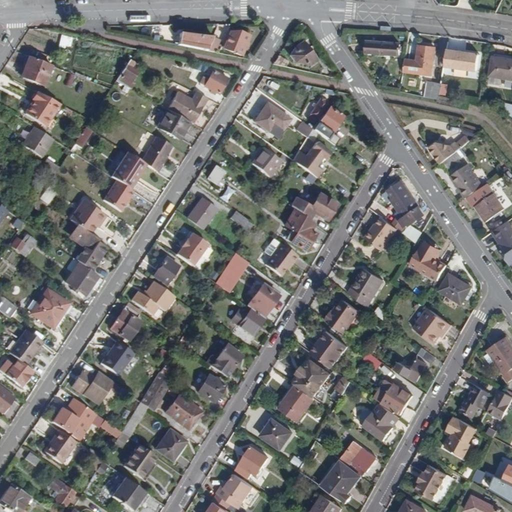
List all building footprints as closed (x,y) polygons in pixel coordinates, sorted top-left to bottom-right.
[(248,43),(247,42),(250,34),(239,30),(230,31),(223,47),(242,55),(244,49),(246,49),(248,43)] [(152,40),(161,42),(163,33),(154,31),(152,40)] [(178,45),(206,51),(212,36),(200,34),(199,37),(180,35),(178,45)] [(60,35),(57,46),(70,48),(72,37),(60,35)] [(214,53),(214,50),(219,39),(212,36),(206,51),(214,53)] [(367,53),(400,55),(401,44),(368,41),(367,53)] [(309,66),(316,62),(303,42),(294,49),(290,56),(294,62),(309,66)] [(404,72),(432,76),(436,47),(419,45),(417,61),(406,59),(404,72)] [(461,69),(477,71),(480,54),(463,52),(461,69)] [(21,76),(43,85),(52,65),(29,56),(21,76)] [(277,56),(273,63),(282,67),(285,61),(277,56)] [(490,77),(511,80),(511,59),(493,57),(490,77)] [(134,83),(132,82),(138,71),(133,69),(137,63),(130,59),(116,80),(131,88),(134,83)] [(219,93),(228,78),(213,70),(208,79),(203,76),(200,83),(219,93)] [(425,97),(439,99),(441,84),(428,82),(425,97)] [(177,91),(167,109),(189,122),(192,124),(206,99),(195,92),(191,99),(177,91)] [(46,126),(60,104),(37,92),(33,99),(35,100),(26,114),(46,126)] [(316,124),(317,123),(329,104),(321,99),(308,119),(316,124)] [(511,115),(511,104),(504,102),(501,113),(511,115)] [(254,122),(277,139),(290,120),(267,104),(254,122)] [(331,133),(332,134),(344,117),(330,108),(318,124),(331,133)] [(157,127),(179,139),(189,122),(167,109),(157,127)] [(303,138),(310,129),(301,121),(294,130),(303,138)] [(326,140),(331,133),(318,124),(317,123),(316,124),(312,130),(326,140)] [(23,144),(41,157),(53,139),(34,127),(23,144)] [(78,134),(72,145),(81,149),(86,138),(78,134)] [(161,164),(172,146),(157,136),(141,161),(145,164),(157,172),(162,165),(161,164)] [(430,148),(441,164),(451,156),(462,148),(470,140),(466,136),(457,143),(456,142),(451,146),(436,143),(430,148)] [(316,169),(315,169),(321,161),(324,163),(331,153),(317,142),(304,160),(308,163),(307,164),(296,156),(293,161),(312,175),(316,169)] [(252,164),(269,177),(281,161),(265,148),(252,164)] [(451,156),(457,163),(467,155),(462,148),(451,156)] [(141,161),(123,150),(106,175),(111,178),(129,189),(145,164),(141,161)] [(282,160),(287,164),(291,160),(285,156),(282,160)] [(447,171),(457,163),(451,156),(441,164),(447,171)] [(55,174),(59,167),(47,159),(43,165),(55,174)] [(465,198),(484,185),(468,163),(450,176),(465,198)] [(220,187),(223,182),(220,180),(225,172),(217,167),(209,180),(220,187)] [(129,189),(111,178),(99,198),(121,212),(133,192),(129,189)] [(39,198),(47,204),(58,187),(52,182),(47,189),(45,189),(40,197),(39,198)] [(409,227),(426,216),(421,208),(427,205),(416,189),(410,193),(403,182),(388,192),(394,200),(392,201),(404,219),(399,223),(390,216),(387,221),(398,229),(404,233),(406,229),(405,227),(408,226),(409,227)] [(229,199),(231,189),(223,187),(221,197),(229,199)] [(388,203),(392,201),(394,200),(388,192),(383,195),(388,203)] [(22,213),(27,217),(39,198),(40,197),(35,194),(26,208),(25,208),(22,213)] [(316,215),(327,222),(337,205),(319,194),(315,201),(310,199),(306,205),(295,199),(291,206),(295,209),(312,222),(316,215)] [(487,222),(506,209),(495,194),(476,207),(487,222)] [(187,219),(202,230),(217,209),(202,198),(187,219)] [(98,221),(100,222),(105,215),(84,200),(70,220),(78,225),(90,234),(98,221)] [(390,216),(392,214),(382,206),(377,213),(383,217),(387,221),(390,216)] [(316,234),(312,231),(316,225),(312,222),(295,209),(285,226),(291,231),(286,240),(305,252),(316,234)] [(247,234),(253,224),(237,212),(232,219),(243,227),(241,230),(247,234)] [(114,233),(110,230),(116,222),(106,215),(97,229),(111,238),(114,233)] [(366,238),(382,251),(398,229),(387,221),(383,217),(373,230),(372,229),(366,238)] [(511,265),(511,227),(508,222),(496,230),(504,240),(503,240),(505,243),(499,247),(511,265)] [(91,271),(106,248),(93,239),(94,237),(90,234),(78,225),(71,235),(83,243),(81,246),(84,248),(77,260),(79,262),(91,271)] [(11,245),(25,256),(36,241),(27,234),(22,241),(17,237),(11,245)] [(176,255),(192,266),(207,245),(191,234),(186,241),(185,240),(180,247),(181,248),(176,255)] [(81,246),(83,243),(71,235),(69,238),(81,246)] [(280,244),(274,239),(264,253),(271,257),(280,244)] [(441,253),(442,250),(427,241),(426,244),(441,253)] [(290,268),(298,257),(281,244),(280,244),(265,266),(280,277),(285,269),(287,266),(290,268)] [(439,281),(448,266),(441,262),(437,259),(439,255),(441,253),(426,244),(422,251),(420,250),(411,267),(422,273),(423,271),(439,281)] [(215,283),(230,293),(248,264),(234,254),(215,283)] [(171,278),(174,280),(177,276),(174,274),(179,266),(166,258),(154,277),(166,285),(171,278)] [(85,296),(99,276),(91,271),(79,262),(66,282),(85,296)] [(350,294),(369,308),(384,282),(365,270),(350,294)] [(471,296),(469,295),(473,288),(450,274),(440,292),(462,306),(467,298),(469,299),(471,296)] [(158,306),(165,311),(175,297),(153,281),(143,295),(138,291),(132,300),(152,315),(158,306)] [(250,309),(264,318),(279,296),(263,284),(247,306),(250,309)] [(59,318),(68,303),(47,289),(38,303),(59,318)] [(0,310),(10,318),(18,306),(2,295),(0,296),(0,310)] [(53,327),(59,318),(38,303),(34,300),(29,308),(33,311),(31,314),(53,327)] [(326,320),(345,334),(361,312),(345,301),(340,308),(336,313),(334,312),(333,311),(326,320)] [(139,315),(141,312),(128,303),(127,305),(139,315)] [(141,323),(137,319),(139,315),(127,305),(110,330),(128,341),(141,323)] [(387,321),(390,315),(379,307),(375,313),(387,321)] [(444,337),(452,326),(429,308),(415,328),(435,343),(441,335),(444,337)] [(245,347),(252,336),(264,318),(250,309),(246,315),(240,312),(237,312),(233,320),(233,323),(238,326),(231,337),(245,347)] [(397,325),(400,320),(392,315),(389,321),(397,325)] [(17,359),(26,365),(43,343),(26,330),(9,353),(17,359)] [(329,331),(313,352),(334,368),(349,347),(329,331)] [(178,343),(187,349),(190,343),(182,337),(178,343)] [(374,343),(381,347),(384,343),(376,338),(374,343)] [(511,346),(507,338),(488,351),(505,376),(504,376),(509,383),(511,380),(511,346)] [(116,377),(132,354),(114,341),(98,364),(116,377)] [(207,364),(226,378),(241,355),(227,344),(218,358),(215,356),(212,356),(207,364)] [(158,355),(164,359),(167,352),(162,349),(158,355)] [(432,364),(436,358),(424,349),(419,355),(432,364)] [(367,353),(363,359),(375,366),(379,360),(367,353)] [(6,374),(22,387),(33,371),(26,365),(17,359),(13,365),(8,362),(6,365),(10,368),(6,374)] [(297,386),(314,398),(332,375),(313,360),(307,368),(301,376),(295,384),(297,386)] [(396,371),(417,383),(427,365),(419,360),(413,370),(400,363),(396,371)] [(298,374),(301,376),(307,368),(304,365),(298,374)] [(112,382),(98,372),(95,377),(83,370),(72,387),(98,404),(112,382)] [(168,389),(172,382),(159,373),(155,379),(168,389)] [(198,393),(214,403),(225,385),(208,376),(198,393)] [(337,389),(344,395),(352,382),(345,377),(337,389)] [(162,398),(168,389),(155,379),(149,388),(162,398)] [(342,399),(348,402),(359,386),(352,382),(344,395),(342,399)] [(383,403),(402,416),(414,396),(395,384),(383,403)] [(0,410),(3,412),(14,398),(0,386),(0,410)] [(280,408),(299,422),(316,400),(314,398),(297,386),(280,408)] [(481,407),(484,409),(491,394),(477,386),(469,401),(468,401),(462,413),(474,419),(481,407)] [(148,408),(153,412),(162,398),(149,388),(140,403),(148,408)] [(503,420),(509,409),(511,403),(511,396),(506,393),(500,390),(489,412),(503,420)] [(166,414),(190,432),(203,413),(179,395),(166,414)] [(65,411),(61,408),(52,422),(69,433),(70,431),(73,433),(72,435),(80,440),(97,414),(74,397),(67,408),(65,411)] [(122,432),(130,437),(148,408),(140,403),(122,432)] [(394,428),(401,418),(381,404),(374,413),(371,411),(365,412),(360,419),(361,424),(385,441),(395,429),(394,428)] [(473,444),(471,443),(478,429),(457,418),(450,431),(454,434),(447,448),(465,458),(473,444)] [(261,436),(281,451),(293,433),(274,419),(261,436)] [(46,452),(68,468),(83,448),(59,430),(52,440),(53,441),(46,452)] [(156,449),(173,461),(186,442),(170,430),(156,449)] [(324,443),(328,437),(324,434),(320,440),(324,443)] [(44,451),(46,452),(53,441),(52,440),(44,451)] [(368,469),(376,458),(356,443),(342,461),(362,476),(368,469)] [(124,466),(142,478),(157,456),(139,444),(124,466)] [(257,477),(268,459),(253,447),(237,471),(249,479),(252,474),(257,477)] [(35,467),(39,460),(29,453),(25,459),(35,467)] [(294,456),(290,462),(298,467),(302,461),(294,456)] [(352,497),(349,495),(363,476),(362,476),(342,461),(328,479),(331,481),(325,489),(347,504),(352,497)] [(102,475),(107,468),(101,464),(97,471),(102,475)] [(445,490),(447,492),(454,479),(431,466),(427,473),(424,472),(419,481),(421,483),(417,490),(438,503),(445,490)] [(231,503),(239,509),(254,487),(236,474),(230,483),(226,489),(222,487),(218,494),(218,495),(214,501),(227,510),(231,503)] [(66,507),(75,492),(55,478),(49,486),(59,493),(55,499),(66,507)] [(114,498),(133,511),(134,511),(147,494),(127,479),(114,498)] [(508,499),(511,492),(494,481),(490,488),(508,499)] [(0,503),(12,511),(20,511),(30,497),(11,484),(0,500),(0,503)] [(312,511),(341,511),(343,510),(323,496),(312,511)] [(466,511),(467,511),(500,511),(501,511),(473,496),(466,511)] [(402,511),(427,511),(409,501),(402,511)] [(227,511),(212,502),(205,511),(227,511)]
